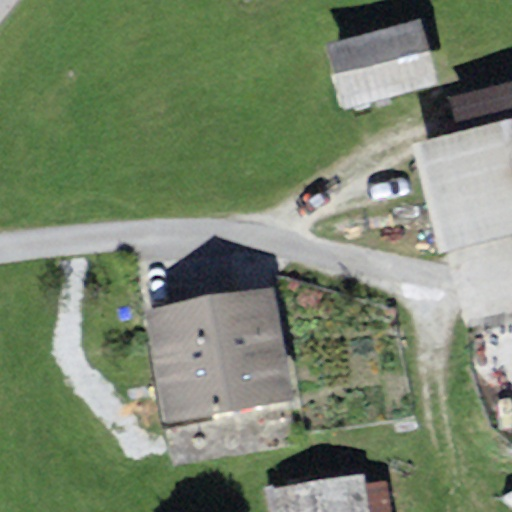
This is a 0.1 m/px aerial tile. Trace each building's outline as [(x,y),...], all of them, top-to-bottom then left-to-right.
[(438,84),(420,21),(324,48),(342,110),(438,84)] [(499,123),(511,119),(511,84),(449,100),(458,133),(499,123)] [(511,119),(499,123),(511,173),(511,119)] [(511,237),(511,173),(499,123),(458,133),(410,145),(439,256),(511,237)] [(164,423),(292,402),(274,291),(146,312),(164,423)] [(284,488),(362,474),(360,462),(282,475),(284,488)] [(368,511),(364,486),(362,474),(284,488),(270,490),(274,511),(368,511)] [(403,511),(398,480),(364,486),(368,511),(403,511)]
